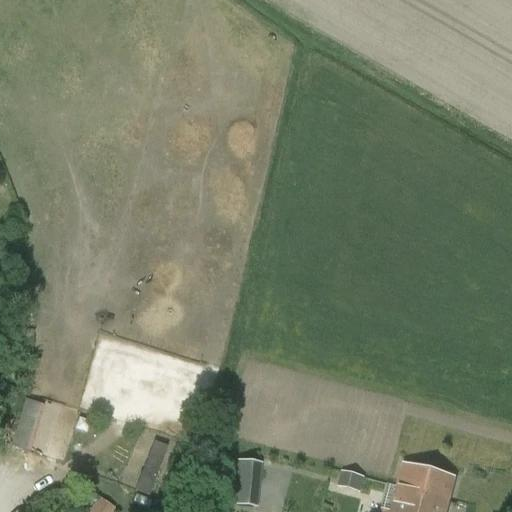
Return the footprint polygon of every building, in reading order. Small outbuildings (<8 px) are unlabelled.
[(33,452),(45,404),(23,399),(12,446),(33,452)] [(435,501),(432,511),(446,511),(455,480),(404,466),(398,488),(413,492),(412,495),(435,501)] [(340,472),(336,488),(361,494),(364,477),(340,472)] [(432,511),(435,501),(412,495),(413,492),(398,488),(391,511),(384,511),(382,511),(381,511),(432,511)] [(90,511),(110,511),(114,504),(95,497),(90,511)]
